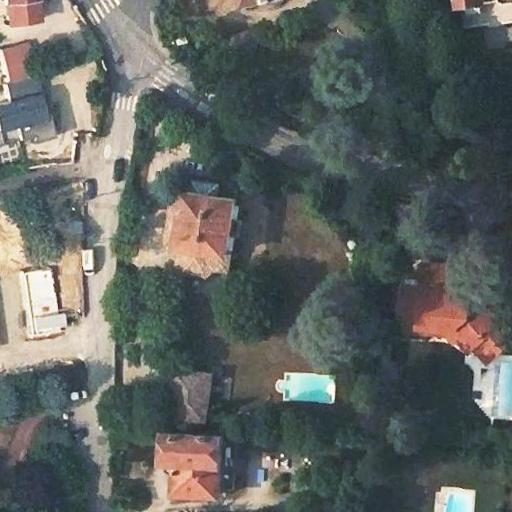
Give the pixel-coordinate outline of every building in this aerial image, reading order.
[(40,115),(31,76),(0,83),(0,100),(1,104),(0,104),(0,133),(13,131),(16,140),(28,137),(30,143),(49,138),(43,115),(40,115)] [(192,179),(190,192),(217,196),(219,183),(192,179)] [(206,274),(213,268),(227,271),(230,253),(228,250),(235,198),(217,196),(190,192),(186,192),(185,198),(173,196),(168,237),(179,238),(178,246),(182,246),(179,263),(183,270),(206,274)] [(479,345),(492,361),(511,345),(499,329),(504,325),(485,303),(479,308),(469,307),(469,303),(451,302),(452,268),(421,266),(420,291),(403,289),(401,332),(441,335),(441,330),(449,330),(468,354),(473,350),(479,345)] [(479,345),(473,350),(485,366),(492,361),(479,345)] [(171,415),(204,421),(211,376),(177,370),(171,415)] [(176,494),(219,495),(219,489),(222,444),(223,438),(168,435),(166,462),(178,463),(176,494)] [(230,490),(232,444),(222,444),(219,489),(230,490)]
